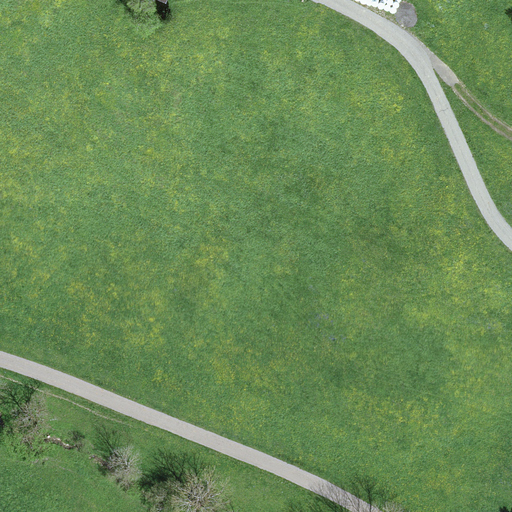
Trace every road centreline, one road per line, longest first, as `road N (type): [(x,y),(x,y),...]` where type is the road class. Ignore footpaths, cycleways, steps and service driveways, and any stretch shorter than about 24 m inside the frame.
road 1 (residential): [(0,358),(296,474),(367,511)]
road 2 (residential): [(511,239),(484,202),(418,59),(398,36),(333,0)]
road 3 (track): [(418,59),(437,64),(511,133)]
